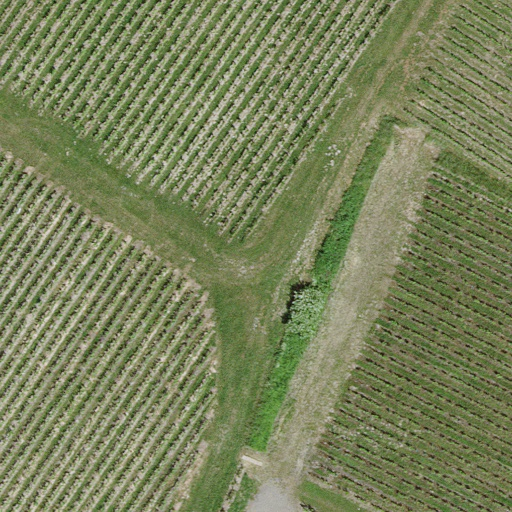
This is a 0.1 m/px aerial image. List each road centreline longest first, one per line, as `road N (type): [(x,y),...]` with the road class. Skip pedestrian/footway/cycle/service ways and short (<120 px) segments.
road 1 (track): [(427,0),(282,242),(253,331),(237,465),(218,511)]
road 2 (track): [(355,120),(377,176),(379,211),(275,469),(275,511)]
road 3 (track): [(263,295),(0,118)]
